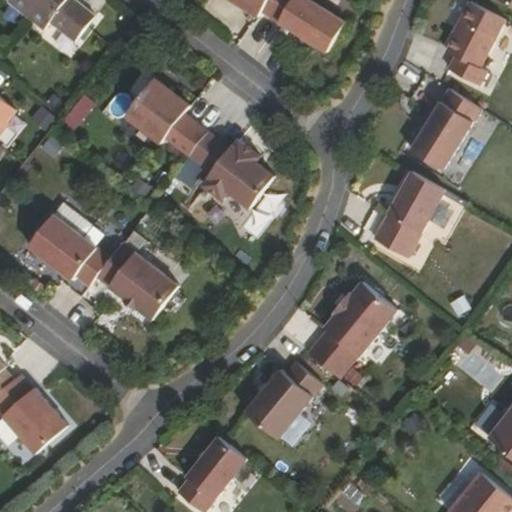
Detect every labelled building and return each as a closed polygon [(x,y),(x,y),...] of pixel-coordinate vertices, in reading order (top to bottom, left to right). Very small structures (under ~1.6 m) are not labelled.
[(10,0),(31,16),(43,0),(10,0)] [(43,0),(31,16),(48,29),(53,23),(77,42),(98,16),(79,0),(43,0)] [(284,23),(297,0),(235,0),(263,17),(266,12),(284,23)] [(350,23),(312,0),(297,0),(284,23),(332,52),(350,23)] [(507,21),(471,3),(461,24),(464,25),(457,39),(449,54),(458,58),(451,71),(483,87),(490,73),(483,69),(507,21)] [(464,25),(461,24),(455,37),(457,39),(464,25)] [(196,157),(214,134),(189,115),(196,107),(160,79),(131,118),(167,144),(171,138),(196,157)] [(125,112),(142,93),(135,86),(118,105),(125,112)] [(484,111),(452,91),(439,113),(415,151),(447,171),(484,111)] [(0,135),(20,110),(0,93),(0,135)] [(47,131),(58,118),(42,105),(31,118),(47,131)] [(214,134),(196,157),(218,174),(209,186),(228,201),(234,192),(256,210),(280,179),(262,165),(267,158),(245,141),(241,148),(239,147),(236,150),(214,134)] [(195,188),(204,172),(192,165),(183,181),(195,188)] [(448,193),(415,174),(392,217),(425,235),(448,193)] [(105,277),(118,260),(61,216),(37,248),(68,272),(80,281),(83,277),(96,287),(105,277)] [(130,244),(118,260),(105,277),(122,291),(133,300),(132,303),(143,311),(145,309),(161,321),(186,288),(130,244)] [(334,330),(316,352),(346,377),(365,355),(367,356),(404,309),(369,281),(358,295),(356,293),(340,312),(343,314),(332,327),(334,330)] [(3,364),(0,360),(0,401),(21,383),(3,364)] [(329,385),(302,363),(293,374),(287,370),(253,412),(285,439),(329,385)] [(42,391),(29,376),(21,383),(0,401),(0,402),(46,454),(77,427),(44,389),(42,391)] [(511,414),(493,440),(511,454),(511,414)] [(212,511),(254,460),(227,439),(196,477),(197,479),(187,492),(210,511),(212,511)] [(456,511),(511,511),(511,491),(488,472),(457,511),(456,511)]
